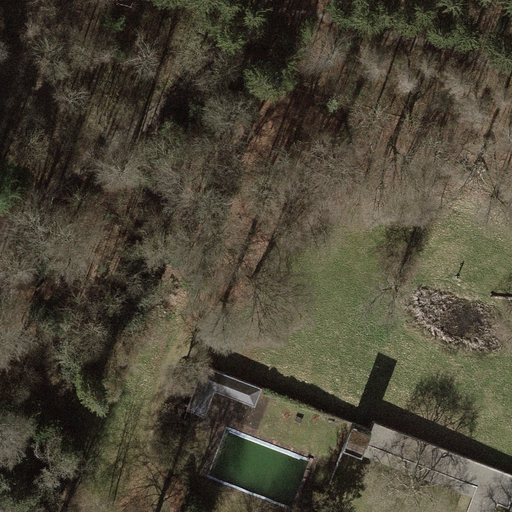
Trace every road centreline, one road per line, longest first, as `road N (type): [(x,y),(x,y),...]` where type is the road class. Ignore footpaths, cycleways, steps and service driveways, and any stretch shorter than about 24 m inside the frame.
road 1 (track): [(269,0),(211,71),(20,216),(0,243)]
road 2 (track): [(154,511),(147,472),(166,371)]
